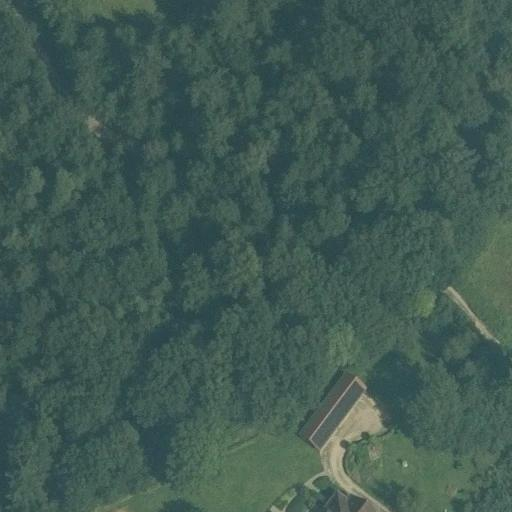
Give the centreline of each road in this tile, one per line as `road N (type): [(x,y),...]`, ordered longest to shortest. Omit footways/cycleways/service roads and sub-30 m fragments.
road 1 (unknown): [(0,26),(118,144),(172,180),(227,204),(364,237),(411,261),(511,362)]
road 2 (unknown): [(367,409),(340,439),(334,460),(380,511)]
